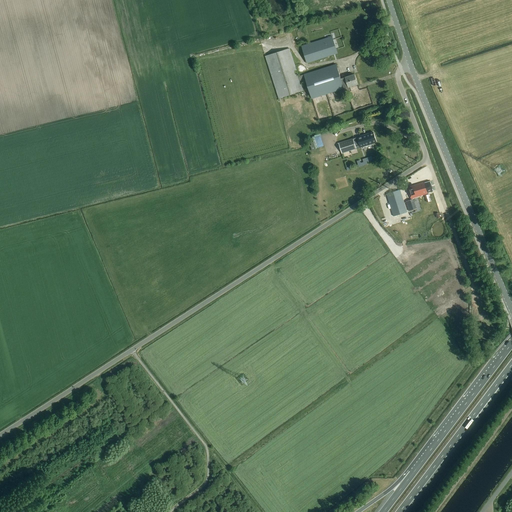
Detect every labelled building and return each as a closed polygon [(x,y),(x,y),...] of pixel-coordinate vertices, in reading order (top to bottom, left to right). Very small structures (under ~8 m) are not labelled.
[(332,36),(301,46),(306,61),(337,51),(332,36)] [(289,49),(265,56),(279,99),(303,91),(301,83),(306,82),(312,99),(344,89),(345,93),(351,91),(350,87),(358,84),(355,75),(341,79),(336,64),(304,74),(304,76),(299,78),(289,49)] [(373,132),(339,143),(342,153),(376,143),(373,132)] [(314,135),(318,148),(326,145),(322,133),(314,135)] [(424,182),(407,187),(411,199),(428,193),(427,193),(433,191),(430,181),(424,183),(424,182)] [(400,190),(387,194),(394,216),(407,212),(400,190)] [(413,199),(406,201),(409,211),(417,208),(413,199)]
